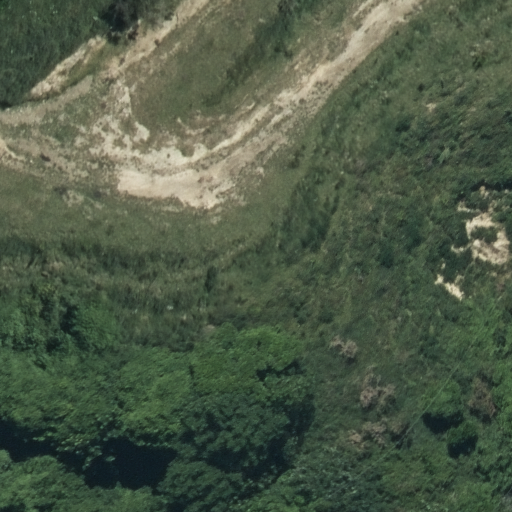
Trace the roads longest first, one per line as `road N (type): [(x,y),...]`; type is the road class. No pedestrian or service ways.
road 1 (track): [(395,0),(125,207),(0,141)]
road 2 (track): [(29,156),(178,0)]
